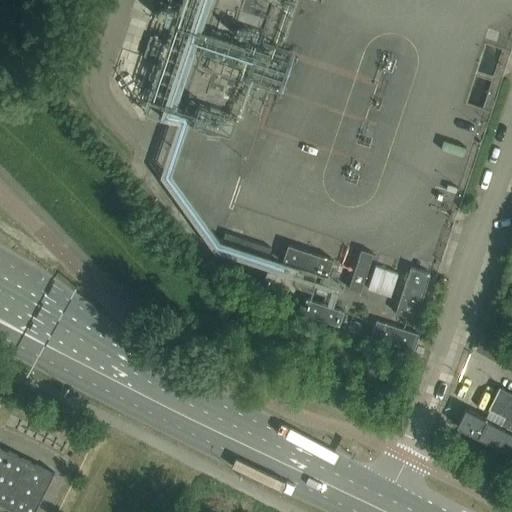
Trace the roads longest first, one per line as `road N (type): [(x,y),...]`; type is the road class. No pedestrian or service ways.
road 1 (secondary): [(389,496),(0,287)]
road 2 (secondary): [(0,340),(353,511)]
road 3 (unclassified): [(389,496),(445,355)]
